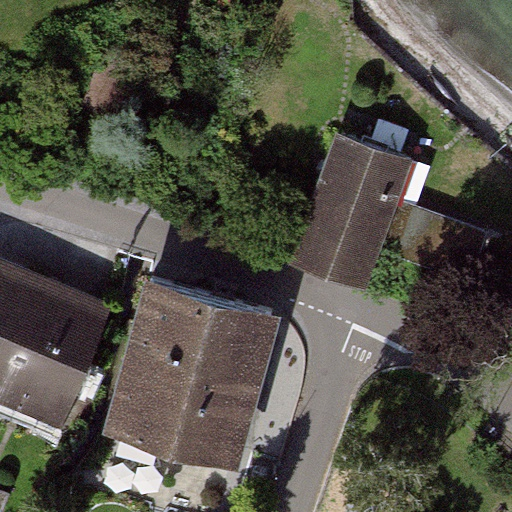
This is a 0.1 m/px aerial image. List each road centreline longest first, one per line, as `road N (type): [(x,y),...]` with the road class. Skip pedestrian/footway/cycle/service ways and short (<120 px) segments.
road 1 (residential): [(0,184),(364,306)]
road 2 (residential): [(297,511),(364,306)]
road 3 (unclassified): [(364,306),(511,397)]
